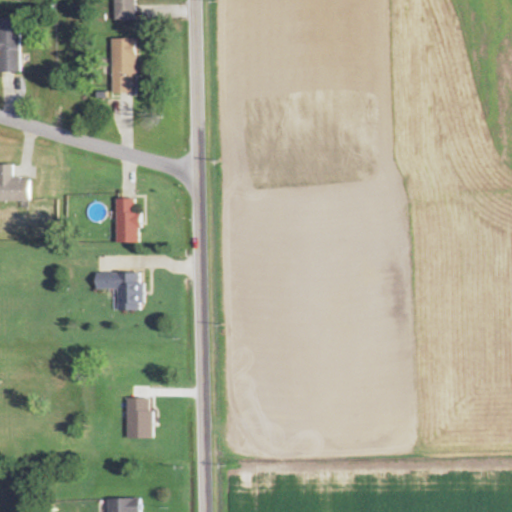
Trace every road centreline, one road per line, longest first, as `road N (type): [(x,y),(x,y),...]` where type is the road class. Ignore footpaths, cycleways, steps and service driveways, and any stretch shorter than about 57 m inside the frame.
road 1 (tertiary): [(204,511),(194,0)]
road 2 (residential): [(198,172),(0,114)]
